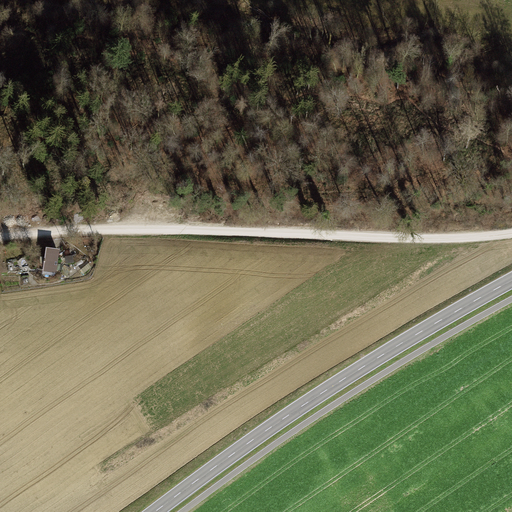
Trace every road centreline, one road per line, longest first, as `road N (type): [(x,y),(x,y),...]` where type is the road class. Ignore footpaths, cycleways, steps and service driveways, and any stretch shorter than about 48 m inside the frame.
road 1 (track): [(0,239),(130,228),(433,239),(511,231)]
road 2 (primary): [(511,279),(356,369),(153,511)]
